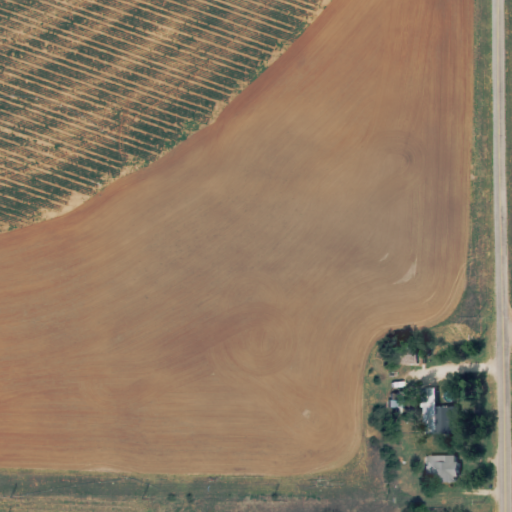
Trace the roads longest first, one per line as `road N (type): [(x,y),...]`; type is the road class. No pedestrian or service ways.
road 1 (tertiary): [(499,325),(499,0)]
road 2 (tertiary): [(502,511),(499,325)]
